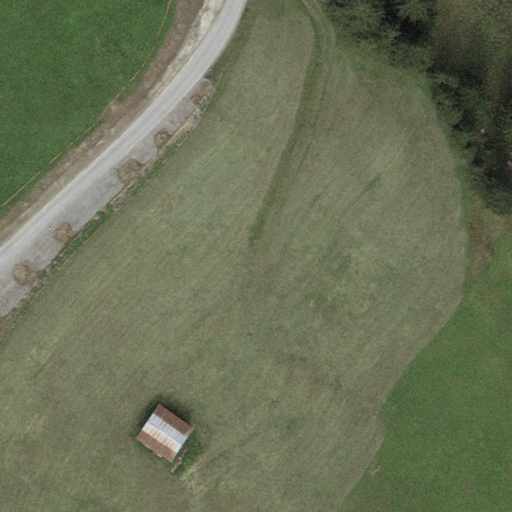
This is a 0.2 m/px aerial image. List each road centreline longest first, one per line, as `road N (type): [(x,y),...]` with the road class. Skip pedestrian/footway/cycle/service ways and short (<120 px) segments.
road 1 (tertiary): [(240,0),(204,63),(160,112),(0,259)]
road 2 (track): [(311,0),(326,34),(324,63),(302,146),(265,232)]
